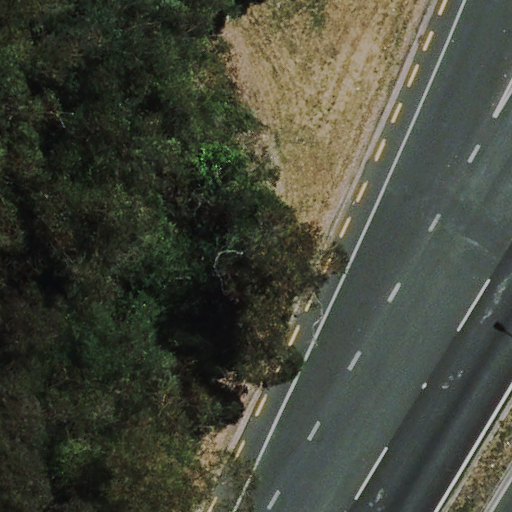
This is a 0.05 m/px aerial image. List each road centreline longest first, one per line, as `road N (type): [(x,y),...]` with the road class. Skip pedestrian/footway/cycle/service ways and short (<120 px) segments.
road 1 (trunk): [(311,511),(459,267)]
road 2 (trunk): [(459,267),(511,97)]
